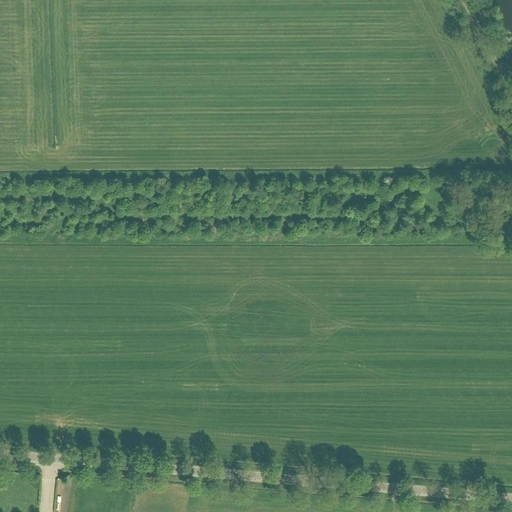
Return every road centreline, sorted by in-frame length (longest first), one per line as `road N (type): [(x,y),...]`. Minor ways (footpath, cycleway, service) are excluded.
road 1 (track): [(0,196),(85,196),(126,216),(361,216),(410,188),(465,226),(471,239),(0,239)]
road 2 (tertiary): [(0,453),(511,498)]
